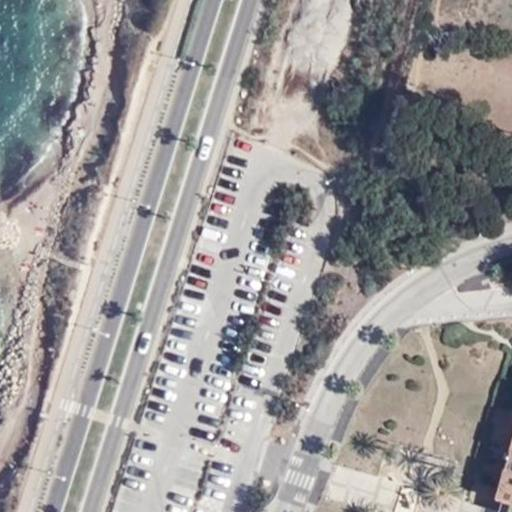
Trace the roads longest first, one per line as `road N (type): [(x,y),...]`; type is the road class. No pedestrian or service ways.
road 1 (secondary): [(91,511),(252,0)]
road 2 (secondary): [(213,0),(53,511)]
road 3 (unknown): [(0,384),(116,0)]
road 4 (residential): [(287,511),(363,336),(429,277),(511,247)]
